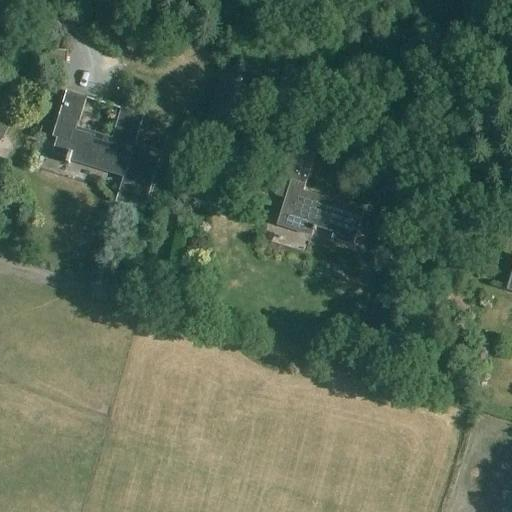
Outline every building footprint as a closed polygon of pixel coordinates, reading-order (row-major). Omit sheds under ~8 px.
[(67,53),(46,50),(44,64),(64,65),(67,53)] [(218,79),(205,126),(235,134),(248,87),(218,79)] [(85,99),(65,93),(51,138),(57,140),(51,156),(122,179),(114,205),(142,214),(161,154),(134,145),(142,118),(120,110),(110,140),(76,128),(85,99)] [(290,148),(281,175),(306,182),(314,155),(290,148)] [(263,170),(223,154),(205,201),(222,208),(231,186),(253,194),(263,170)] [(281,174),(274,198),(284,201),(276,227),(311,238),(314,230),(332,235),(330,241),(352,248),(363,211),(303,193),(306,182),(281,175),(281,174)] [(246,197),(230,194),(228,209),(244,211),(246,197)] [(403,232),(423,255),(440,240),(420,218),(403,232)]
